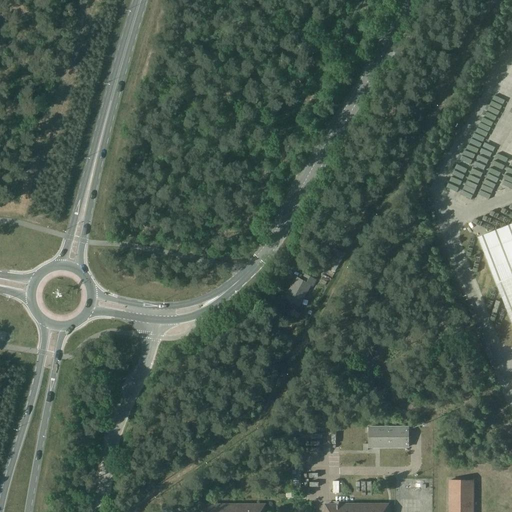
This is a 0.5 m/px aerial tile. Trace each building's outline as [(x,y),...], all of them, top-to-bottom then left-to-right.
[(511,224),(478,238),(511,322),(511,224)] [(296,277),(285,298),(299,306),(310,286),(313,287),(317,280),(305,273),(301,280),(296,277)] [(408,447),(408,427),(384,427),(384,425),(380,425),(380,427),(367,427),(367,431),(369,431),(369,447),(408,447)] [(301,486),(301,461),(292,461),(292,486),(301,486)] [(448,511),(472,511),(473,481),(449,481),(448,511)]
